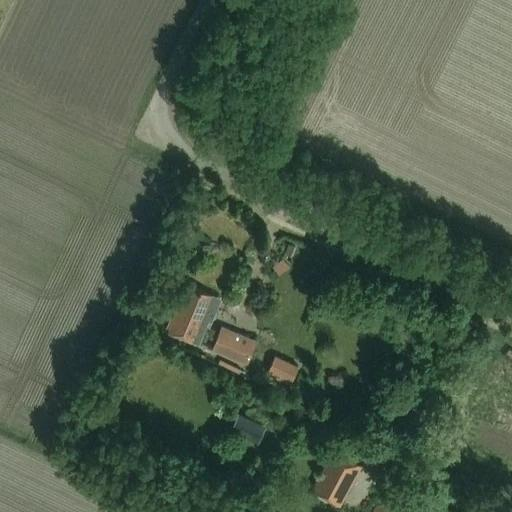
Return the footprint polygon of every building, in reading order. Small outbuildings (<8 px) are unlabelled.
[(210,320),(219,299),(191,287),(188,293),(182,291),(166,330),(197,343),(207,319),(210,320)] [(212,350),(246,364),(256,341),(221,327),(212,350)] [(299,367),(275,356),(267,374),(291,385),(299,367)] [(247,436),(253,423),(240,416),(233,429),(247,436)] [(339,506),(361,465),(332,449),(309,490),(339,506)] [(251,499),(262,481),(238,467),(227,485),(251,499)] [(405,511),(388,502),(385,507),(378,502),(372,511),(405,511)]
